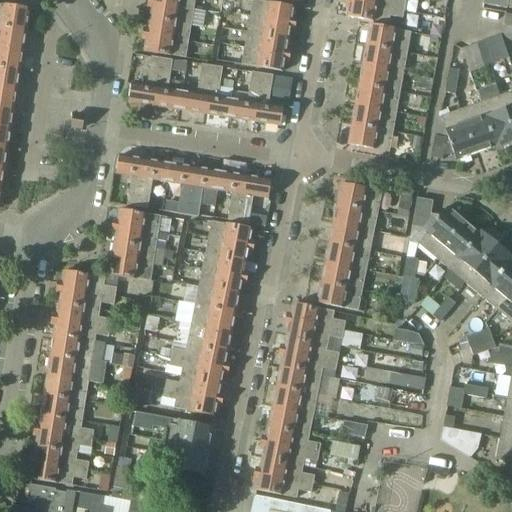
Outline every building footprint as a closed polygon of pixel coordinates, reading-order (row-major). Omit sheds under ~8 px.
[(148,0),(148,3),(194,11),(196,0),(148,0)] [(348,0),(346,0),(345,4),(350,5),(348,18),(388,25),(390,17),(402,19),(404,10),(348,0)] [(348,0),(404,10),(406,2),(394,0),(348,0)] [(484,0),(483,5),(507,9),(508,0),(484,0)] [(253,1),(250,18),(296,25),(296,20),(292,19),(294,8),(253,1)] [(148,3),(147,8),(152,9),(151,20),(192,27),(203,29),(205,13),(194,11),(148,3)] [(0,7),(0,27),(26,31),(29,12),(0,7)] [(250,18),(247,34),(288,41),(290,30),(295,31),(296,25),(250,18)] [(143,30),(142,36),(189,43),(192,27),(151,20),(149,31),(143,30)] [(370,26),(366,46),(407,53),(410,33),(370,26)] [(0,27),(0,48),(23,53),(26,31),(0,27)] [(247,34),(244,49),(290,57),(291,52),(286,51),(288,41),(247,34)] [(142,36),(142,40),(147,41),(145,52),(186,59),(189,43),(142,36)] [(500,37),(476,45),(480,56),(490,53),(494,64),(494,65),(509,61),(500,37)] [(366,46),(363,66),(403,73),(407,53),(366,46)] [(0,48),(0,68),(20,72),(23,53),(0,48)] [(244,49),(241,66),(282,73),(284,62),(289,63),(290,57),(244,49)] [(490,53),(480,56),(484,67),(489,66),(494,64),(490,53)] [(131,84),(128,103),(154,107),(161,59),(151,58),(146,87),(131,84)] [(161,59),(154,107),(179,111),(182,93),(167,90),(172,61),(161,59)] [(172,61),(170,72),(185,74),(187,64),(172,61)] [(182,93),(179,111),(204,115),(212,67),(201,65),(201,67),(196,95),(182,93)] [(363,66),(359,87),(399,94),(400,94),(403,73),(363,66)] [(212,67),(204,115),(229,119),(232,100),(217,98),(222,69),(212,67)] [(0,68),(0,88),(17,91),(20,72),(0,68)] [(450,69),(447,81),(457,83),(459,71),(450,69)] [(232,100),(229,119),(254,123),(262,75),(251,73),(247,103),(232,100)] [(262,75),(254,123),(280,127),(283,109),(268,106),(270,88),(272,77),(272,76),(262,75)] [(272,77),(270,88),(290,91),(292,80),(272,77)] [(457,83),(447,81),(445,93),(455,95),(457,83)] [(359,87),(355,106),(396,113),(399,94),(359,87)] [(0,108),(14,111),(17,91),(0,88),(0,108)] [(511,92),(500,97),(511,131),(511,92)] [(511,131),(500,97),(480,104),(495,148),(496,151),(511,145),(511,131)] [(480,104),(461,110),(476,154),(495,148),(480,104)] [(355,106),(352,125),(392,133),(396,113),(355,106)] [(0,108),(0,128),(11,131),(14,111),(0,108)] [(434,136),(430,159),(443,161),(443,157),(453,153),(456,161),(476,154),(461,110),(440,118),(443,126),(437,124),(435,136),(434,136)] [(72,128),(83,129),(85,118),(74,116),(72,128)] [(352,125),(348,146),(389,153),(392,133),(352,125)] [(0,128),(0,148),(8,150),(11,131),(0,128)] [(411,137),(409,148),(422,150),(424,139),(411,137)] [(118,157),(115,174),(131,176),(126,206),(137,208),(144,161),(118,157)] [(144,161),(137,208),(147,210),(152,180),(167,182),(169,165),(144,161)] [(169,165),(167,182),(182,185),(177,215),(187,216),(195,169),(169,165)] [(195,169),(187,216),(197,218),(198,216),(199,205),(213,208),(216,191),(217,191),(220,173),(195,169)] [(220,173),(217,191),(232,193),(227,221),(238,223),(245,177),(220,173)] [(245,177),(238,223),(247,225),(264,228),(266,218),(249,214),(252,196),(268,199),(271,181),(245,177)] [(342,185),(338,206),(378,213),(382,192),(368,190),(368,191),(342,185)] [(401,189),(396,216),(408,218),(413,191),(401,189)] [(433,202),(417,199),(412,227),(423,229),(430,220),(431,214),(433,202)] [(338,206),(334,226),(374,234),(378,213),(338,206)] [(441,216),(417,244),(418,244),(433,257),(463,222),(447,209),(441,216)] [(113,222),(112,227),(158,235),(167,236),(167,235),(169,236),(171,219),(130,213),(120,211),(118,223),(113,222)] [(463,222),(433,257),(449,270),(479,235),(463,222)] [(207,238),(207,239),(254,248),(255,243),(250,242),(252,230),(225,225),(225,226),(210,223),(207,238)] [(334,226),(330,245),(370,253),(374,234),(334,226)] [(112,227),(112,232),(116,233),(114,243),(156,250),(162,251),(165,251),(167,236),(158,235),(112,227)] [(479,235),(449,270),(465,283),(497,245),(481,232),(479,235)] [(204,255),(204,256),(246,264),(248,253),(252,254),(254,248),(207,239),(204,255)] [(108,254),(107,259),(153,267),(153,266),(156,250),(114,243),(113,254),(108,254)] [(330,245),(326,264),(366,272),(370,253),(330,245)] [(511,258),(497,245),(465,283),(466,284),(466,285),(481,297),(511,262),(511,261),(511,258)] [(204,256),(201,272),(247,281),(248,276),(244,275),(246,264),(204,256)] [(411,259),(406,258),(404,268),(416,270),(418,260),(411,259)] [(107,259),(106,264),(111,265),(109,276),(150,283),(153,267),(107,259)] [(511,263),(511,262),(481,297),(497,310),(511,292),(511,263)] [(326,264),(322,284),(362,292),(366,272),(326,264)] [(402,278),(404,278),(404,277),(414,279),(416,270),(404,268),(402,278)] [(57,281),(56,287),(115,296),(117,287),(105,285),(106,278),(65,271),(63,282),(57,281)] [(201,272),(197,290),(239,298),(242,286),(246,286),(247,281),(201,272)] [(404,277),(404,278),(399,302),(414,305),(419,280),(414,279),(404,277)] [(322,284),(318,304),(344,309),(358,312),(362,292),(322,284)] [(56,287),(55,292),(61,293),(59,304),(101,310),(102,303),(114,305),(115,296),(56,287)] [(197,290),(193,308),(235,316),(239,298),(197,290)] [(511,292),(497,310),(511,322),(511,292)] [(448,299),(440,308),(447,315),(455,306),(448,299)] [(52,314),(51,319),(110,329),(111,320),(99,318),(100,317),(101,310),(59,304),(58,315),(52,314)] [(285,322),(343,333),(345,324),(332,321),(334,313),(293,305),(290,318),(286,317),(285,322)] [(190,325),(190,327),(232,335),(235,316),(193,308),(190,325)] [(447,315),(440,308),(432,317),(439,323),(447,315)] [(51,319),(50,323),(56,324),(54,336),(96,343),(96,342),(97,334),(109,336),(110,329),(51,319)] [(285,322),(284,326),(288,327),(286,338),(327,346),(329,338),(341,341),(343,333),(285,322)] [(190,327),(186,345),(228,353),(232,335),(190,327)] [(481,343),(492,339),(489,330),(477,334),(481,343)] [(481,343),(477,334),(466,338),(469,347),(481,343)] [(54,336),(51,356),(92,363),(102,364),(102,363),(105,344),(96,342),(96,343),(54,336)] [(280,347),(279,353),(337,364),(338,356),(326,353),(327,346),(286,338),(284,348),(280,347)] [(468,348),(465,338),(458,341),(461,350),(468,348)] [(481,343),(484,353),(495,349),(492,339),(481,343)] [(173,342),(170,360),(227,371),(228,372),(229,366),(225,366),(228,353),(186,345),(180,344),(173,342)] [(469,347),(470,348),(473,357),(484,353),(481,343),(469,347)] [(511,346),(500,345),(498,354),(511,356),(511,346)] [(169,358),(171,351),(161,349),(159,356),(169,358)] [(279,353),(278,358),(282,359),(280,370),(329,380),(329,378),(334,379),(335,373),(337,364),(279,353)] [(511,357),(490,354),(488,363),(511,367),(511,371),(511,377),(511,376),(511,357)] [(51,356),(48,375),(89,382),(89,383),(103,385),(106,364),(102,363),(102,364),(92,363),(51,356)] [(119,367),(123,367),(131,368),(133,360),(126,359),(126,358),(120,357),(119,367)] [(170,360),(168,367),(181,370),(179,378),(221,386),(223,376),(227,377),(228,372),(227,371),(170,360)] [(121,384),(129,385),(131,368),(123,367),(121,384)] [(383,384),(385,372),(367,369),(365,381),(383,384)] [(280,370),(276,389),(317,397),(317,396),(325,397),(329,380),(280,370)] [(48,375),(44,396),(86,402),(89,383),(89,382),(48,375)] [(165,382),(163,391),(221,402),(222,397),(219,397),(221,386),(179,378),(178,384),(165,382)] [(474,397),(476,387),(464,385),(463,394),(474,397)] [(488,390),(476,387),(474,397),(486,399),(488,390)] [(276,389),(272,409),(313,417),(317,397),(276,389)] [(163,391),(162,398),(175,401),(173,409),(188,412),(188,413),(214,418),(216,407),(220,408),(221,402),(163,391)] [(44,396),(41,416),(83,422),(86,402),(44,396)] [(511,398),(507,398),(503,419),(511,420),(511,398)] [(446,406),(443,428),(453,430),(457,408),(446,406)] [(272,409),(268,429),(309,437),(313,417),(272,409)] [(136,414),(133,428),(152,431),(153,427),(164,429),(162,442),(150,440),(145,464),(203,476),(212,429),(136,414)] [(34,425),(33,431),(93,441),(94,432),(81,430),(83,422),(41,416),(40,426),(34,425)] [(502,426),(499,439),(511,441),(511,420),(503,419),(502,426)] [(440,441),(468,459),(478,447),(481,436),(453,430),(443,428),(440,441)] [(262,438),(261,443),(318,454),(320,446),(320,445),(308,442),(309,437),(268,429),(266,439),(262,438)] [(33,431),(32,436),(38,437),(36,447),(77,453),(79,447),(92,449),(93,441),(33,431)] [(511,441),(499,439),(495,460),(499,461),(511,463),(511,441)] [(106,442),(104,455),(114,457),(116,443),(106,442)] [(261,443),(260,448),(264,449),(261,460),(302,468),(302,467),(315,470),(318,454),(261,443)] [(332,443),(330,456),(356,461),(357,461),(359,450),(360,448),(332,443)] [(29,457),(28,462),(88,471),(89,463),(76,461),(77,453),(36,447),(34,458),(29,457)] [(255,470),(254,475),(311,487),(313,477),(300,475),(302,468),(261,460),(259,471),(255,470)] [(28,462),(28,468),(33,468),(31,479),(72,486),(74,477),(87,480),(88,471),(28,462)] [(124,490),(127,474),(116,473),(111,498),(111,499),(130,502),(152,506),(155,507),(157,499),(122,492),(122,490),(124,490)] [(254,475),(253,480),(257,481),(255,491),(296,500),(298,491),(310,494),(311,487),(254,475)] [(51,511),(54,493),(55,492),(55,490),(30,485),(28,499),(42,501),(40,511),(42,511),(41,511),(51,511)] [(194,511),(199,492),(190,490),(185,511),(194,511)] [(72,511),(76,493),(66,491),(66,494),(55,492),(54,493),(51,511),(72,511)] [(86,511),(87,509),(90,495),(80,494),(77,511),(86,511)] [(101,511),(102,507),(104,497),(90,495),(87,509),(91,510),(90,511),(101,511)] [(329,511),(254,496),(251,511),(329,511)] [(130,502),(127,511),(155,511),(157,507),(155,507),(152,506),(130,502)]
